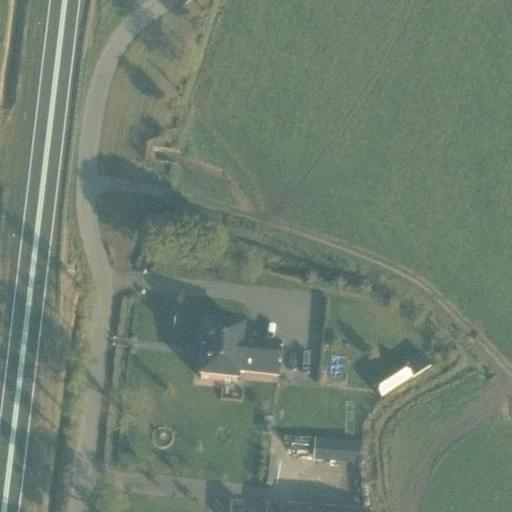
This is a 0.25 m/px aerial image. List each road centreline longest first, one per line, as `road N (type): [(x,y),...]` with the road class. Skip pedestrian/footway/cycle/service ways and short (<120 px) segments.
road 1 (tertiary): [(75,511),(104,296),(83,179),(89,110),(118,45),(166,0)]
road 2 (trunk): [(3,511),(64,0)]
road 3 (track): [(83,179),(170,197),(406,281),(511,382)]
